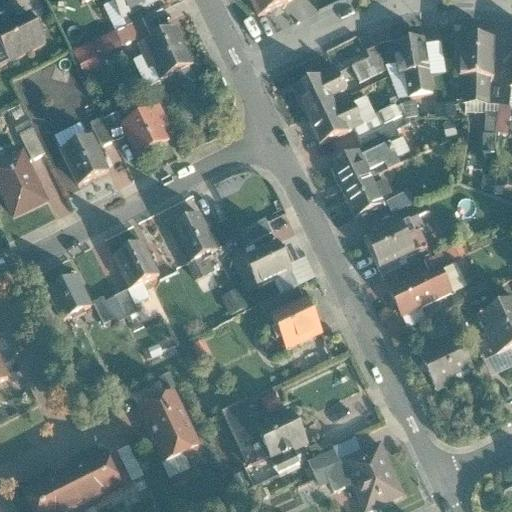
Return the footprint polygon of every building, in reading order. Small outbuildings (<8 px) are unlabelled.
[(159,0),(111,0),(122,24),(139,15),(162,5),(159,0)] [(248,0),(257,19),(298,0),(248,0)] [(138,50),(153,43),(139,15),(122,24),(126,32),(119,35),(125,49),(136,44),(138,50)] [(29,16),(0,31),(0,44),(12,67),(47,49),(29,16)] [(194,69),(176,31),(153,43),(138,50),(137,51),(149,77),(142,81),(147,92),(194,69)] [(435,98),(427,41),(394,46),(399,79),(405,78),(409,102),(435,98)] [(491,108),(494,42),(462,41),(461,108),(491,108)] [(293,93),(305,120),(335,106),(333,101),(348,94),(339,77),(325,83),(323,79),(293,93)] [(335,106),(305,120),(318,148),(363,127),(354,107),(339,114),(335,106)] [(509,108),(498,107),(496,136),(507,137),(509,108)] [(160,110),(121,130),(137,161),(168,144),(163,134),(170,131),(160,110)] [(497,117),(487,116),(483,155),(493,156),(497,117)] [(114,144),(103,122),(92,127),(103,150),(114,144)] [(46,158),(34,133),(20,140),(33,165),(46,158)] [(109,176),(91,140),(60,155),(77,191),(109,176)] [(331,169),(343,195),(372,181),(370,176),(386,168),(389,175),(403,169),(393,147),(363,159),(360,155),(331,169)] [(49,207),(24,156),(0,167),(0,192),(15,224),(49,207)] [(372,181),(343,195),(355,222),(386,208),(383,202),(392,196),(387,185),(376,189),(372,181)] [(387,203),(393,216),(415,207),(409,193),(387,203)] [(201,215),(168,231),(195,286),(215,276),(207,259),(219,253),(211,237),(201,215)] [(367,243),(381,274),(429,252),(422,238),(437,230),(429,216),(404,228),(404,227),(367,243)] [(219,233),(211,237),(219,253),(240,243),(230,222),(217,228),(219,233)] [(246,236),(252,247),(273,236),(268,225),(246,236)] [(141,246),(114,260),(131,294),(137,308),(150,302),(144,290),(158,283),(141,246)] [(278,246),(244,262),(259,293),(293,277),(278,246)] [(393,299),(403,322),(422,313),(453,299),(443,277),(393,299)] [(92,311),(76,281),(48,296),(64,326),(92,311)] [(224,297),(230,315),(246,310),(239,292),(224,297)] [(137,308),(131,294),(117,301),(128,323),(141,317),(137,308)] [(306,303),(271,320),(288,356),(323,339),(306,303)] [(511,307),(482,321),(506,375),(511,371),(511,307)] [(422,313),(403,322),(407,333),(426,324),(422,313)] [(429,335),(436,348),(457,338),(452,325),(429,335)] [(436,348),(417,356),(436,397),(476,379),(457,338),(436,348)] [(212,358),(204,342),(194,347),(202,363),(212,358)] [(0,389),(10,385),(0,364),(0,389)] [(201,453),(174,397),(139,414),(165,470),(201,453)] [(280,409),(275,397),(262,404),(267,415),(280,409)] [(292,417),(259,432),(247,408),(223,420),(250,472),(271,463),(273,468),(308,451),(292,417)] [(383,511),(406,502),(381,449),(341,468),(335,456),(309,468),(321,494),(331,489),(335,498),(351,491),(360,511),(383,511)] [(145,481),(129,451),(119,456),(135,486),(145,481)] [(104,454),(63,475),(81,511),(93,511),(126,495),(104,454)] [(32,511),(81,511),(63,475),(24,495),(32,511)]
